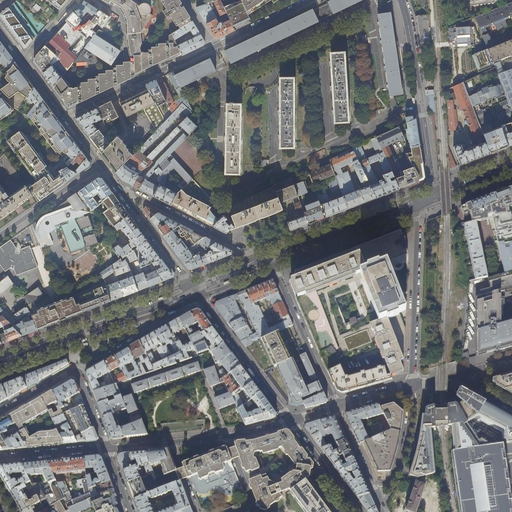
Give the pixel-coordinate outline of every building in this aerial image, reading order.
[(142,30),(153,15),(150,13),(151,11),(151,10),(151,8),(151,7),(149,5),(148,4),(147,3),(145,3),(144,3),(142,4),(140,5),(139,5),(137,4),(134,0),(110,0),(108,3),(109,3),(113,5),(118,8),(122,12),(125,20),(126,26),(126,27),(126,31),(127,41),(130,59),(130,60),(131,58),(134,58),(134,56),(141,55),(143,52),(141,46),(141,44),(142,44),(142,43),(141,32),(142,33),(142,30)] [(190,17),(180,0),(161,0),(166,9),(163,11),(168,19),(171,17),(176,26),(178,25),(180,28),(192,21),(190,18),(190,17)] [(220,16),(226,13),(220,0),(217,0),(213,2),(220,16)] [(220,0),(226,13),(230,20),(233,27),(237,25),(250,19),(248,14),(241,0),(220,0)] [(241,0),(248,14),(271,0),(272,0),(274,3),(278,0),(241,0)] [(333,12),(333,13),(361,0),(331,0),(332,1),(328,3),(333,12)] [(84,1),(79,7),(74,12),(82,20),(87,25),(99,10),(84,1)] [(511,2),(474,18),(487,49),(493,63),(511,54),(511,2)] [(38,35),(14,3),(0,13),(0,16),(7,25),(23,48),(24,48),(25,48),(26,48),(38,35)] [(235,30),(233,27),(230,20),(224,23),(223,22),(220,23),(217,19),(218,19),(217,17),(216,18),(212,10),(214,9),(211,3),(202,6),(196,8),(204,20),(209,28),(214,37),(218,39),(227,34),(235,30)] [(333,12),(328,3),(313,10),(318,19),(321,18),(321,19),(327,16),(327,15),(333,12)] [(427,9),(419,10),(420,15),(416,16),(417,18),(419,31),(421,48),(429,47),(427,9)] [(94,31),(90,28),(96,21),(100,24),(98,27),(100,29),(109,17),(99,10),(87,25),(84,29),(80,25),(77,22),(79,20),(80,22),(82,20),(74,12),(70,17),(66,21),(90,41),(95,35),(96,34),(96,33),(94,31)] [(225,52),(231,63),(319,21),(318,19),(313,10),(306,13),(306,12),(295,17),(296,18),(291,21),(290,20),(280,24),(281,25),(275,28),(274,27),(264,32),(265,33),(259,36),(259,35),(248,40),(249,41),(244,43),(243,42),(233,47),(233,48),(225,52)] [(319,21),(334,14),(333,13),(333,12),(327,15),(327,16),(321,19),(321,18),(318,19),(319,21)] [(401,65),(398,41),(395,41),(394,35),(393,35),(392,28),(393,28),(391,17),(390,17),(389,12),(378,14),(389,96),(401,95),(400,91),(402,91),(400,79),(399,80),(398,72),(399,72),(398,65),(401,65)] [(85,47),(90,41),(66,21),(58,31),(45,45),(60,59),(58,60),(66,71),(85,47)] [(204,45),(205,41),(193,21),(192,21),(180,28),(174,32),(172,33),(175,40),(191,31),(194,37),(178,45),(181,52),(182,56),(191,51),(204,45)] [(457,46),(471,45),(471,38),(473,38),(473,45),(474,45),(475,45),(480,43),(474,27),(456,28),(456,35),(457,46)] [(171,57),(181,52),(178,45),(175,40),(172,33),(169,35),(169,40),(166,41),(166,43),(159,43),(159,46),(152,47),(152,49),(148,49),(149,52),(146,53),(143,52),(141,55),(134,56),(134,58),(131,58),(130,60),(130,59),(130,62),(129,62),(123,62),(123,65),(116,66),(116,68),(113,68),(113,70),(106,71),(99,74),(99,76),(95,76),(95,79),(88,79),(81,83),(81,85),(78,85),(78,87),(70,88),(69,87),(71,85),(62,77),(61,78),(54,87),(61,97),(62,99),(63,98),(65,101),(64,101),(69,108),(78,104),(105,90),(129,79),(134,77),(133,75),(134,74),(147,68),(171,57)] [(116,58),(121,51),(103,38),(96,34),(95,35),(90,41),(85,47),(91,51),(111,65),(116,58)] [(0,64),(1,65),(2,63),(3,65),(4,64),(7,67),(8,66),(11,69),(15,62),(14,60),(0,41),(0,40),(0,64)] [(58,60),(60,59),(45,45),(38,53),(34,58),(34,62),(37,66),(42,73),(47,69),(58,60)] [(493,63),(487,49),(473,54),(474,55),(479,69),(490,65),(491,68),(492,69),(494,67),(493,64),(493,63)] [(335,116),(335,122),(348,121),(348,117),(349,117),(349,106),(348,106),(347,93),(348,93),(347,81),(346,81),(345,68),(346,68),(346,57),(344,57),(344,53),(331,53),(331,59),(331,68),(332,68),(333,83),(332,83),(333,92),(334,107),(334,116),(335,116)] [(479,69),(474,55),(471,56),(479,73),(491,68),(490,65),(479,69)] [(211,59),(175,76),(181,87),(216,70),(211,59)] [(62,77),(66,71),(58,60),(47,69),(42,73),(47,80),(53,88),(54,87),(61,78),(62,77)] [(0,120),(1,120),(7,116),(6,115),(12,111),(12,110),(15,108),(19,111),(27,98),(35,88),(26,77),(22,70),(15,62),(11,69),(4,74),(0,70),(0,120)] [(511,69),(503,72),(499,62),(493,64),(494,67),(496,68),(501,83),(505,94),(507,100),(511,111),(511,69)] [(172,114),(186,99),(181,87),(175,76),(173,73),(173,71),(168,74),(180,97),(169,108),(172,114)] [(173,100),(162,77),(156,80),(161,91),(167,103),(173,100)] [(280,146),(294,146),(294,142),(295,142),(295,131),(294,131),(294,118),(295,118),(295,106),(294,107),(294,93),(295,93),(295,82),(294,82),(294,77),(280,78),(280,83),(280,92),(280,107),(280,116),(280,131),(280,140),(280,146)] [(161,91),(156,80),(149,83),(146,84),(146,85),(152,96),(161,91)] [(480,126),(475,112),(469,96),(463,82),(453,87),(460,109),(461,109),(461,111),(464,110),(474,138),(483,134),(481,129),(479,130),(478,127),(480,126)] [(485,117),(482,109),(480,110),(478,104),(481,103),(480,102),(496,95),(496,97),(505,94),(501,83),(497,85),(493,86),(492,85),(488,86),(480,88),(481,89),(476,91),(477,92),(473,93),(473,94),(469,96),(475,112),(480,126),(481,129),(483,134),(486,142),(490,153),(496,151),(503,148),(509,146),(504,134),(502,127),(493,131),(491,124),(493,123),(492,120),(493,120),(490,114),(485,117)] [(152,96),(146,85),(146,86),(139,89),(124,96),(118,99),(127,117),(143,109),(156,103),(152,96)] [(31,119),(45,101),(41,96),(35,88),(27,98),(31,103),(33,104),(34,103),(36,104),(35,105),(35,106),(27,116),(31,119)] [(146,148),(182,111),(188,116),(193,112),(186,99),(172,114),(166,120),(156,131),(133,154),(128,160),(138,168),(136,170),(138,172),(137,174),(129,170),(133,166),(127,161),(119,169),(116,172),(121,180),(125,181),(133,185),(138,175),(143,170),(149,166),(153,162),(151,161),(147,157),(142,153),(146,148)] [(511,116),(511,111),(507,100),(500,103),(503,110),(496,112),(500,121),(504,119),(503,117),(509,115),(510,117),(511,116)] [(50,139),(53,143),(55,144),(52,147),(56,153),(57,152),(63,157),(65,155),(66,153),(75,142),(73,139),(64,128),(55,115),(45,101),(31,119),(33,122),(38,129),(47,140),(50,138),(50,139)] [(119,117),(112,102),(111,101),(104,104),(97,108),(103,119),(103,121),(106,119),(107,122),(119,117)] [(448,101),(450,131),(456,130),(456,129),(454,116),(452,101),(448,101)] [(226,173),(239,173),(239,169),(241,169),(241,158),(239,158),(240,145),(241,145),(241,133),(240,133),(240,120),(241,120),(242,109),(241,109),(241,104),(233,104),(233,102),(230,102),(230,104),(227,104),(227,109),(226,112),(226,116),(226,119),(227,119),(227,134),(226,134),(226,136),(226,140),(226,143),(226,158),(226,161),(225,164),(225,167),(226,167),(226,173)] [(162,113),(160,110),(156,103),(143,109),(156,131),(166,120),(162,113)] [(103,119),(97,108),(86,113),(76,118),(82,127),(89,136),(99,129),(105,124),(103,121),(95,126),(93,123),(95,122),(95,123),(103,119)] [(198,126),(188,117),(187,118),(181,123),(180,125),(190,135),(198,126)] [(417,126),(416,118),(409,122),(405,124),(407,134),(418,133),(417,126)] [(502,126),(502,127),(504,134),(509,146),(511,144),(511,122),(511,123),(511,125),(511,130),(510,130),(508,131),(505,125),(502,126)] [(377,137),(391,171),(398,168),(388,145),(404,137),(399,126),(377,137)] [(151,161),(181,130),(177,127),(147,157),(151,161)] [(109,146),(118,137),(116,136),(115,137),(113,135),(111,135),(108,132),(103,135),(99,129),(89,136),(98,148),(102,153),(104,151),(109,146)] [(40,157),(29,142),(31,141),(29,138),(27,139),(23,133),(22,134),(20,131),(8,140),(14,148),(13,149),(17,152),(38,181),(31,186),(30,185),(28,187),(33,195),(38,202),(50,193),(59,187),(65,183),(59,175),(55,178),(51,174),(50,174),(47,171),(45,168),(47,167),(42,160),(44,159),(42,156),(40,157)] [(166,159),(170,154),(187,137),(183,133),(157,160),(156,165),(145,175),(144,178),(138,175),(133,185),(136,187),(140,189),(145,179),(146,180),(155,171),(159,167),(166,160),(166,159)] [(411,147),(420,145),(419,139),(418,133),(407,134),(408,142),(409,142),(409,143),(406,143),(408,148),(411,147)] [(126,146),(123,142),(123,141),(118,136),(118,137),(109,146),(104,151),(109,155),(108,156),(112,159),(115,163),(114,164),(119,169),(127,161),(128,160),(133,154),(128,150),(129,149),(126,146)] [(391,171),(377,137),(368,141),(374,155),(371,156),(372,157),(366,159),(360,145),(353,148),(369,184),(370,185),(376,198),(390,192),(399,189),(395,179),(391,171)] [(68,166),(81,151),(78,146),(75,142),(66,153),(71,157),(66,163),(68,166)] [(476,159),(490,153),(486,142),(464,150),(463,149),(466,148),(464,144),(462,145),(461,144),(460,144),(454,146),(453,147),(460,164),(461,165),(476,159)] [(405,175),(395,179),(399,189),(411,184),(422,180),(423,179),(425,176),(423,164),(420,145),(411,147),(414,166),(403,171),(405,175)] [(356,191),(348,171),(346,171),(345,168),(341,170),(340,168),(353,162),(354,165),(353,166),(361,184),(362,183),(363,186),(369,184),(353,148),(329,160),(330,164),(335,174),(343,196),(348,208),(364,202),(376,198),(370,185),(356,191)] [(75,172),(87,158),(86,157),(81,151),(68,166),(67,168),(70,170),(70,169),(75,172)] [(0,218),(22,204),(33,195),(28,187),(26,185),(25,186),(25,187),(8,199),(0,187),(0,167),(3,165),(15,182),(21,177),(4,154),(0,157),(0,218)] [(193,179),(170,154),(166,159),(166,160),(159,167),(162,171),(162,174),(165,176),(166,175),(166,176),(169,174),(168,173),(173,167),(189,183),(193,179)] [(71,179),(78,174),(75,172),(70,169),(70,170),(67,168),(68,166),(66,163),(65,161),(62,158),(59,163),(58,163),(54,167),(55,169),(60,165),(62,167),(57,171),(59,175),(65,183),(71,179)] [(84,169),(89,166),(90,162),(87,158),(75,172),(78,174),(84,169)] [(335,174),(330,164),(308,173),(313,183),(335,174)] [(294,185),(292,180),(291,177),(274,185),(280,202),(292,198),(299,215),(297,215),(295,216),(296,219),(293,220),(291,216),(289,217),(290,221),(288,222),(291,231),(300,227),(308,224),(304,212),(298,196),(294,185)] [(111,191),(102,178),(98,178),(80,190),(90,205),(91,207),(93,208),(97,204),(92,197),(96,193),(97,195),(99,193),(104,199),(112,192),(111,191)] [(177,193),(164,186),(166,179),(161,178),(160,183),(159,185),(159,186),(154,196),(159,199),(171,205),(172,204),(177,193)] [(328,181),(332,193),(340,190),(336,178),(328,181)] [(154,196),(159,186),(159,185),(157,184),(157,185),(154,183),(155,182),(153,182),(152,183),(146,180),(145,179),(140,189),(147,192),(154,196)] [(187,184),(183,180),(173,189),(177,193),(187,184)] [(308,192),(307,189),(308,188),(305,181),(294,185),(298,196),(308,192)] [(220,210),(196,183),(192,187),(188,183),(187,184),(177,193),(172,204),(192,214),(214,225),(213,227),(220,230),(226,233),(230,229),(222,216),(218,212),(220,210)] [(252,221),(284,209),(283,207),(280,202),(274,185),(221,210),(224,214),(222,216),(230,229),(230,230),(252,221)] [(511,187),(494,194),(497,203),(497,204),(490,206),(498,243),(504,242),(504,243),(511,241),(511,187)] [(99,244),(89,215),(85,216),(85,215),(90,211),(89,210),(88,208),(90,205),(80,190),(77,193),(68,199),(54,208),(57,212),(52,214),(47,216),(46,215),(39,219),(37,222),(36,223),(36,224),(36,227),(36,229),(36,230),(37,231),(37,232),(39,234),(40,235),(42,236),(45,237),(46,237),(47,237),(49,237),(50,236),(52,235),(53,234),(55,235),(59,232),(61,234),(57,237),(74,262),(84,254),(83,252),(85,251),(86,253),(99,244)] [(341,211),(348,208),(343,196),(329,201),(325,191),(317,194),(319,200),(326,217),(327,217),(335,214),(341,211)] [(123,207),(112,192),(104,199),(98,204),(114,226),(115,225),(129,215),(127,212),(123,207)] [(497,204),(493,194),(487,197),(490,206),(490,207),(490,206),(497,204)] [(490,207),(490,206),(487,197),(478,200),(462,207),(465,214),(470,215),(472,223),(476,222),(482,220),(488,220),(487,217),(492,216),(490,207)] [(326,217),(319,200),(305,206),(307,211),(304,212),(308,224),(314,222),(326,217)] [(150,218),(158,212),(154,210),(145,206),(143,209),(147,213),(150,218)] [(163,215),(158,212),(150,218),(153,223),(157,227),(161,223),(162,223),(160,222),(163,220),(164,219),(166,221),(169,218),(163,215)] [(139,228),(129,215),(115,225),(119,230),(122,228),(130,240),(132,242),(130,244),(123,249),(120,245),(113,249),(121,259),(125,256),(134,250),(148,240),(139,228)] [(173,220),(169,218),(166,221),(162,223),(161,223),(157,227),(160,231),(164,236),(172,230),(176,228),(181,224),(173,220)] [(464,224),(475,279),(488,277),(476,222),(472,223),(464,224)] [(178,256),(204,237),(193,231),(194,230),(190,228),(181,224),(176,228),(183,238),(182,239),(182,238),(180,238),(179,239),(178,237),(179,237),(178,236),(177,236),(172,230),(164,236),(174,250),(178,256)] [(405,238),(402,236),(400,230),(354,248),(339,254),(295,272),(297,277),(291,280),(297,297),(296,298),(327,372),(340,366),(349,362),(352,360),(378,348),(386,367),(391,376),(398,373),(403,371),(400,362),(402,361),(404,360),(405,329),(402,320),(400,316),(399,313),(406,310),(399,294),(392,275),(395,268),(394,267),(392,265),(391,264),(390,261),(408,254),(405,240),(405,238)] [(212,240),(205,236),(204,237),(178,256),(183,262),(188,268),(191,269),(215,260),(223,257),(232,254),(232,250),(212,240)] [(38,268),(30,246),(29,245),(20,249),(19,254),(15,252),(17,248),(11,239),(0,247),(0,264),(5,272),(11,267),(12,265),(15,266),(14,268),(16,275),(38,268)] [(162,259),(154,249),(148,240),(134,250),(137,258),(138,260),(141,267),(147,265),(149,264),(153,262),(162,259)] [(511,272),(511,242),(504,244),(504,243),(504,242),(498,243),(504,274),(511,272)] [(128,263),(137,258),(134,250),(125,256),(128,263)] [(132,275),(130,268),(128,263),(125,256),(121,259),(112,265),(115,271),(116,275),(125,272),(128,278),(118,281),(124,296),(129,294),(138,290),(133,276),(132,275)] [(174,277),(175,273),(173,271),(171,269),(169,269),(162,259),(153,262),(156,267),(158,270),(162,281),(167,279),(174,277)] [(149,286),(141,267),(138,260),(135,262),(138,271),(139,271),(140,274),(133,276),(138,290),(149,286)] [(115,271),(112,265),(101,273),(103,278),(115,271)] [(150,273),(147,265),(141,267),(149,286),(154,284),(157,283),(162,281),(158,270),(150,273)] [(503,319),(503,298),(499,298),(499,293),(511,288),(511,272),(504,274),(501,274),(488,278),(488,288),(476,291),(476,356),(477,356),(493,351),(511,345),(511,323),(506,325),(499,326),(499,319),(503,319)] [(124,296),(118,281),(116,275),(112,276),(114,282),(106,286),(112,301),(124,296)] [(0,293),(13,283),(8,276),(0,281),(0,293)] [(288,327),(293,325),(282,302),(273,280),(257,286),(245,291),(267,337),(288,327)] [(112,301),(106,286),(105,282),(92,287),(100,305),(112,301)] [(23,295),(29,304),(44,294),(38,285),(23,295)] [(100,305),(92,287),(77,293),(78,296),(84,311),(100,305)] [(243,304),(257,333),(260,340),(262,340),(267,337),(245,291),(233,296),(216,302),(215,306),(220,313),(229,324),(243,317),(235,300),(239,299),(241,303),(243,304)] [(84,311),(78,296),(68,300),(67,298),(37,309),(38,311),(31,314),(34,319),(38,329),(46,326),(62,320),(62,319),(64,319),(66,318),(67,318),(84,311)] [(13,317),(27,307),(24,303),(10,313),(13,317)] [(38,311),(37,309),(32,303),(27,307),(31,314),(38,311)] [(38,329),(34,319),(31,314),(27,307),(13,317),(12,318),(8,321),(12,325),(14,327),(22,335),(25,334),(28,333),(38,329)] [(12,318),(4,309),(3,310),(0,312),(0,313),(2,315),(8,321),(12,318)] [(212,326),(200,311),(197,309),(194,311),(190,312),(196,325),(199,324),(201,329),(199,330),(200,334),(212,327),(212,326)] [(185,329),(194,325),(197,331),(199,332),(189,337),(191,342),(192,344),(195,342),(196,343),(197,344),(197,345),(194,347),(195,350),(197,353),(208,350),(205,344),(205,343),(204,342),(201,343),(200,342),(200,340),(203,338),(200,334),(199,330),(196,325),(190,312),(183,316),(179,318),(185,329)] [(12,325),(8,321),(2,315),(0,316),(0,318),(2,324),(5,332),(9,341),(15,338),(22,335),(14,327),(9,329),(8,327),(12,325)] [(246,347),(260,340),(257,333),(247,338),(246,334),(251,332),(243,317),(229,324),(229,325),(240,340),(246,347)] [(195,350),(194,347),(192,344),(191,342),(183,346),(176,333),(177,332),(178,333),(179,332),(179,331),(180,330),(184,338),(188,336),(185,329),(179,318),(175,321),(167,325),(185,361),(189,359),(186,353),(195,350)] [(178,359),(180,362),(185,361),(167,325),(161,329),(154,333),(171,365),(176,363),(175,360),(178,359)] [(211,353),(224,343),(218,335),(212,327),(200,334),(203,338),(205,337),(207,340),(209,340),(211,343),(210,345),(208,346),(207,343),(205,343),(205,344),(208,350),(211,353)] [(300,356),(294,341),(289,343),(288,340),(293,338),(288,327),(267,337),(262,340),(260,340),(246,347),(247,349),(264,371),(274,367),(292,359),(300,356)] [(9,341),(5,332),(0,333),(0,337),(2,343),(5,342),(9,341)] [(154,371),(171,365),(154,333),(139,341),(146,354),(147,357),(154,371)] [(147,357),(143,358),(142,356),(146,354),(139,341),(128,348),(141,375),(154,371),(147,357)] [(216,365),(232,353),(230,351),(224,343),(211,353),(216,365),(217,365),(216,365)] [(115,355),(127,380),(141,375),(128,348),(121,351),(115,355)] [(229,374),(241,366),(237,360),(232,353),(216,365),(217,365),(216,365),(218,368),(222,365),(229,374)] [(292,359),(274,367),(275,370),(266,374),(287,403),(297,406),(304,404),(303,402),(302,400),(314,394),(310,386),(306,388),(295,363),(302,360),(311,381),(317,379),(306,353),(300,356),(292,359)] [(116,383),(117,383),(127,380),(115,355),(108,359),(104,361),(115,384),(116,383)] [(58,370),(69,364),(67,360),(51,366),(36,372),(39,381),(58,370)] [(93,391),(115,384),(104,361),(95,366),(87,371),(86,374),(93,391)] [(198,362),(182,367),(186,377),(201,372),(198,362)] [(220,384),(225,382),(223,379),(223,378),(219,379),(218,380),(213,367),(215,367),(215,366),(203,370),(210,387),(220,383),(220,384)] [(244,389),(253,382),(246,372),(241,366),(229,374),(232,379),(235,377),(240,383),(236,386),(228,375),(227,376),(223,379),(225,382),(227,387),(230,393),(232,398),(238,394),(244,389)] [(383,382),(392,379),(390,376),(391,376),(386,367),(381,368),(381,367),(377,368),(377,369),(364,373),(364,372),(360,373),(360,374),(348,377),(347,376),(345,377),(340,366),(327,372),(333,385),(334,384),(336,389),(344,393),(354,390),(367,386),(383,382)] [(180,368),(165,373),(168,383),(184,378),(180,368)] [(39,381),(36,372),(30,375),(28,375),(22,377),(24,383),(27,388),(34,384),(39,381)] [(511,392),(511,372),(505,374),(506,375),(493,378),(492,382),(507,390),(511,392)] [(163,374),(148,379),(151,388),(166,383),(163,374)] [(27,388),(24,383),(22,377),(19,379),(15,380),(20,392),(27,388)] [(146,379),(131,384),(134,394),(149,389),(146,379)] [(14,395),(20,392),(15,380),(9,383),(2,385),(7,399),(14,395)] [(85,405),(75,381),(72,380),(62,385),(52,391),(63,413),(70,411),(84,405),(85,405)] [(246,403),(260,392),(254,383),(253,382),(244,389),(249,396),(246,398),(247,398),(244,400),(246,403)] [(319,395),(324,393),(319,382),(314,384),(319,395)] [(121,395),(116,383),(115,384),(93,391),(95,397),(97,402),(97,404),(121,395)] [(315,397),(319,395),(314,384),(310,386),(314,394),(315,397)] [(511,441),(511,415),(504,411),(494,406),(483,400),(459,387),(454,388),(454,394),(463,401),(458,405),(454,402),(447,403),(447,422),(452,421),(454,451),(491,445),(487,443),(481,439),(480,440),(478,440),(477,437),(467,423),(478,415),(505,430),(507,442),(511,441)] [(63,413),(52,391),(46,394),(41,397),(48,410),(52,419),(64,414),(63,413)] [(275,417),(276,414),(266,400),(260,392),(246,403),(245,404),(247,407),(249,407),(252,405),(252,403),(254,402),(260,410),(254,411),(254,412),(248,414),(246,413),(243,406),(238,409),(239,410),(246,425),(260,421),(275,417)] [(223,407),(235,403),(232,398),(230,393),(215,398),(219,409),(223,408),(223,407)] [(326,396),(324,393),(319,395),(315,397),(303,402),(304,404),(306,408),(314,406),(314,407),(326,403),(328,400),(326,396)] [(243,405),(238,394),(232,398),(235,403),(237,406),(238,409),(243,406),(243,405)] [(116,408),(115,406),(120,404),(122,410),(126,409),(122,398),(121,395),(97,404),(99,408),(103,417),(114,413),(113,409),(116,408)] [(138,410),(132,395),(122,398),(126,409),(128,414),(138,410)] [(64,444),(59,434),(57,429),(53,431),(39,433),(30,438),(22,425),(48,410),(41,397),(26,405),(7,416),(13,425),(16,424),(20,432),(18,433),(27,448),(44,446),(64,444)] [(435,473),(431,428),(435,427),(435,422),(435,409),(435,406),(433,406),(433,402),(430,402),(430,401),(430,400),(429,399),(428,399),(427,399),(426,399),(425,399),(424,399),(424,400),(423,400),(423,401),(423,403),(423,404),(424,405),(425,406),(426,406),(425,409),(425,415),(423,415),(422,421),(420,435),(419,443),(417,451),(415,457),(415,460),(412,467),(411,471),(410,475),(417,478),(435,473)] [(435,409),(435,422),(438,422),(442,422),(447,422),(447,403),(444,403),(444,409),(441,409),(437,409),(435,409)] [(361,423),(360,421),(366,419),(367,423),(369,423),(368,419),(383,415),(380,409),(378,404),(363,408),(347,413),(346,416),(359,444),(361,443),(369,440),(363,427),(361,423)] [(86,411),(84,405),(70,411),(81,434),(82,434),(93,428),(86,411)] [(394,457),(395,450),(398,439),(399,432),(401,424),(402,411),(394,405),(387,407),(381,409),(380,409),(383,415),(390,430),(383,433),(375,437),(369,440),(361,443),(364,450),(370,463),(374,471),(378,481),(385,481),(386,480),(386,471),(389,471),(390,467),(392,463),(394,457)] [(81,434),(70,411),(63,413),(64,414),(67,420),(68,424),(69,425),(70,428),(75,438),(80,435),(81,434)] [(120,427),(120,426),(117,427),(116,422),(118,421),(114,413),(103,417),(106,427),(110,437),(113,439),(118,438),(124,438),(120,427)] [(57,425),(67,420),(64,414),(52,419),(56,426),(57,426),(57,425)] [(6,428),(13,425),(7,416),(0,420),(0,424),(4,432),(5,433),(7,431),(6,428)] [(345,439),(335,416),(324,419),(314,422),(319,432),(320,433),(327,446),(331,445),(333,444),(345,439)] [(148,435),(142,419),(120,427),(124,438),(130,437),(141,436),(148,435)] [(312,436),(316,433),(319,432),(314,422),(310,423),(306,424),(305,427),(312,436)] [(375,437),(383,433),(379,423),(371,427),(375,437)] [(0,445),(3,450),(9,450),(15,449),(9,439),(8,439),(4,441),(1,434),(4,432),(0,424),(0,445)] [(75,438),(70,428),(69,429),(68,428),(67,426),(69,425),(68,424),(62,426),(61,428),(62,430),(64,431),(65,430),(66,433),(59,434),(64,444),(70,443),(77,443),(75,438)] [(98,438),(94,427),(93,428),(82,434),(83,437),(83,438),(82,438),(82,437),(80,437),(80,435),(75,438),(77,443),(85,442),(96,441),(98,438)] [(282,448),(295,439),(289,431),(288,430),(286,430),(270,434),(253,439),(246,440),(245,441),(238,442),(235,447),(239,457),(244,469),(246,468),(247,472),(251,470),(251,472),(258,469),(256,464),(257,463),(255,459),(254,458),(253,456),(255,452),(259,451),(260,452),(262,451),(263,453),(267,452),(267,453),(274,451),(274,450),(274,449),(281,447),(282,448)] [(27,448),(18,433),(9,439),(15,449),(20,449),(27,448)] [(316,433),(312,436),(312,437),(321,449),(327,446),(320,433),(317,435),(316,433)] [(309,477),(310,469),(313,469),(314,464),(310,459),(307,459),(308,456),(295,439),(282,448),(294,464),(294,472),(281,481),(282,483),(285,491),(289,490),(290,491),(305,479),(308,477),(309,477)] [(347,444),(345,439),(333,444),(334,445),(336,444),(339,449),(336,450),(339,456),(343,455),(345,460),(353,457),(347,444)] [(510,511),(500,444),(491,445),(454,451),(453,451),(461,511),(510,511)] [(339,456),(336,450),(335,451),(334,449),(333,450),(331,445),(327,446),(321,449),(328,458),(334,466),(341,460),(339,456)] [(176,470),(175,465),(171,457),(168,448),(158,449),(152,450),(145,451),(151,465),(151,466),(156,479),(153,480),(157,490),(181,481),(180,480),(179,481),(175,470),(176,470)] [(231,460),(227,450),(226,449),(224,448),(220,449),(220,448),(210,452),(208,456),(205,457),(212,475),(222,471),(223,468),(224,468),(223,464),(228,462),(232,461),(231,460)] [(151,466),(151,465),(145,451),(138,451),(120,453),(118,456),(124,473),(128,483),(141,478),(138,471),(141,470),(140,467),(143,466),(147,475),(151,474),(153,480),(156,479),(151,466)] [(105,465),(102,458),(99,455),(92,456),(84,457),(86,471),(87,475),(87,476),(91,475),(92,474),(91,470),(90,470),(89,469),(90,469),(93,467),(95,473),(96,472),(106,469),(105,465)] [(86,471),(84,457),(68,459),(69,473),(86,471)] [(212,475),(205,457),(201,458),(197,457),(187,461),(188,462),(184,463),(184,465),(184,467),(188,477),(190,477),(198,474),(199,477),(202,479),(212,475)] [(343,478),(359,471),(353,457),(345,460),(347,464),(344,465),(342,462),(345,460),(342,459),(341,460),(334,466),(340,474),(343,478)] [(69,473),(68,459),(47,461),(53,474),(69,473)] [(53,474),(47,461),(42,461),(29,463),(22,463),(28,476),(44,474),(47,480),(42,482),(43,485),(37,488),(36,485),(33,486),(36,494),(37,496),(40,502),(45,509),(58,502),(60,501),(64,499),(55,480),(53,474)] [(238,481),(234,470),(230,466),(228,464),(228,462),(223,464),(224,468),(223,468),(222,471),(212,475),(202,479),(199,477),(198,474),(190,477),(193,483),(193,485),(193,486),(194,488),(195,489),(195,490),(197,492),(198,493),(203,494),(204,494),(213,489),(217,489),(218,489),(228,495),(240,493),(237,484),(237,483),(237,482),(238,481)] [(28,476),(22,463),(0,465),(0,474),(4,482),(11,493),(30,481),(28,476)] [(92,483),(91,475),(87,476),(89,489),(94,487),(97,486),(111,480),(109,477),(106,469),(96,472),(99,480),(98,479),(97,479),(96,479),(95,479),(95,480),(94,480),(94,481),(94,482),(92,483)] [(343,478),(352,490),(357,497),(369,493),(359,471),(343,478)] [(279,493),(281,492),(278,485),(276,485),(273,484),(272,485),(269,483),(266,475),(261,476),(260,474),(253,477),(254,479),(250,480),(251,483),(250,484),(259,506),(260,509),(264,510),(282,497),(279,493)] [(71,499),(64,482),(68,482),(68,479),(55,480),(64,499),(68,508),(91,498),(89,489),(87,476),(87,475),(81,476),(82,479),(75,481),(78,490),(84,489),(85,493),(84,495),(74,499),(73,498),(71,499)] [(334,511),(308,477),(305,479),(308,483),(311,487),(327,509),(329,511),(334,511)] [(147,492),(141,478),(128,483),(128,485),(134,499),(149,493),(148,492),(147,492)] [(308,483),(305,479),(290,491),(291,491),(306,511),(329,511),(327,509),(311,487),(308,483)] [(112,485),(111,480),(97,486),(98,488),(101,487),(103,493),(114,489),(112,485)] [(23,511),(31,507),(40,502),(37,496),(32,498),(33,499),(31,500),(29,501),(23,491),(27,489),(28,491),(29,490),(32,496),(36,494),(33,486),(30,481),(11,493),(18,506),(21,511),(23,511)] [(150,503),(148,498),(153,499),(167,492),(172,490),(175,498),(186,494),(181,481),(157,490),(149,493),(134,499),(137,506),(138,511),(139,511),(155,506),(154,504),(151,505),(151,503),(150,503)] [(406,511),(409,511),(416,511),(426,484),(416,481),(406,511)] [(100,494),(98,490),(95,491),(94,487),(89,489),(91,498),(100,494)] [(118,498),(114,489),(103,493),(100,494),(91,498),(68,508),(69,511),(80,511),(95,505),(98,511),(97,511),(116,511),(116,509),(115,510),(114,509),(113,507),(112,506),(117,503),(116,499),(118,498)] [(371,498),(369,493),(357,497),(363,505),(367,511),(375,506),(371,498)] [(153,511),(154,511),(153,509),(155,508),(155,506),(139,511),(176,511),(190,507),(191,506),(186,494),(175,498),(177,505),(160,511),(153,511)] [(64,511),(66,511),(60,501),(58,502),(45,509),(40,511),(64,511)]
